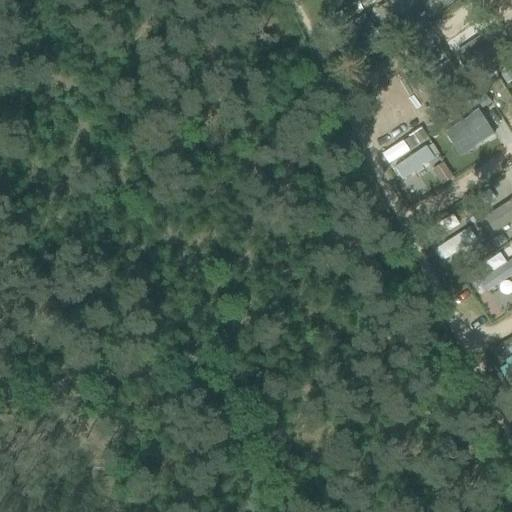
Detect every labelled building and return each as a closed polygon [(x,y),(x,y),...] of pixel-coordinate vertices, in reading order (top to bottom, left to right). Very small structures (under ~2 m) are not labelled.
[(413,0),(391,0),(375,10),(388,31),(419,11),(412,2),(414,1),(413,0)] [(511,15),(503,28),(511,34),(511,15)] [(364,18),(330,40),(343,60),(377,39),(364,18)] [(478,59),(491,51),(484,39),(471,47),(478,59)] [(436,97),(455,85),(441,63),(423,75),(436,97)] [(397,108),(379,120),(387,132),(417,112),(398,83),(391,88),(386,91),(397,108)] [(478,112),(444,134),(460,157),(493,135),(478,112)] [(425,177),(439,167),(424,145),(392,167),(407,190),(415,184),(422,195),(432,188),(425,177)] [(442,168),(427,176),(432,186),(447,178),(442,168)] [(489,231),(511,215),(511,200),(505,190),(475,211),(489,231)] [(434,245),(439,257),(475,241),(469,229),(434,245)] [(456,295),(472,319),(503,298),(488,274),(456,295)] [(511,384),(511,343),(492,359),(511,384)]
